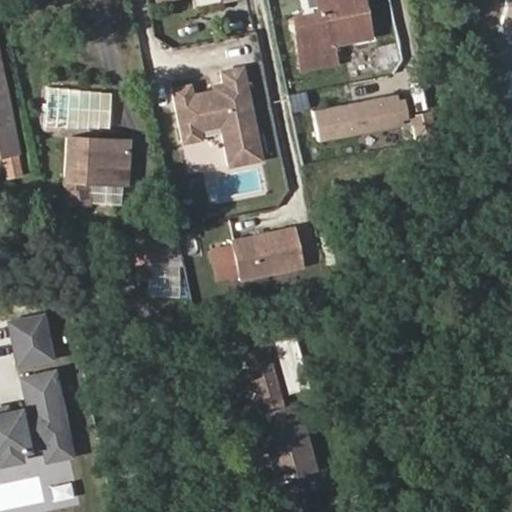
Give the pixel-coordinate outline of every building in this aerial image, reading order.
[(367,35),(359,0),(315,0),(318,12),(292,17),(301,67),(337,60),(333,41),(367,35)] [(511,0),(507,0),(503,23),(511,25),(511,0)] [(202,131),(220,127),(228,168),(263,161),(244,64),(218,70),(222,87),(194,92),(192,82),(170,86),(182,145),(204,141),(202,131)] [(21,175),(0,74),(0,156),(0,157),(5,178),(21,175)] [(43,86),(41,125),(109,129),(112,90),(43,86)] [(396,93),(311,110),(318,142),(402,125),(401,118),(407,116),(404,98),(397,99),(396,93)] [(124,183),(126,146),(84,144),(84,137),(66,136),(63,181),(67,201),(87,202),(83,181),(124,183)] [(126,146),(126,139),(84,137),(84,144),(126,146)] [(383,178),(378,162),(361,167),(365,183),(383,178)] [(390,200),(383,178),(365,183),(361,167),(334,175),(346,213),(390,200)] [(303,268),(294,225),(230,239),(230,243),(238,276),(239,282),(303,268)] [(342,260),(334,228),(319,231),(327,264),(342,260)] [(165,265),(166,235),(136,234),(135,263),(149,264),(165,265)] [(183,266),(176,236),(166,235),(165,265),(181,266),(183,266)] [(238,276),(230,243),(209,248),(216,281),(238,276)] [(165,265),(149,264),(147,296),(179,298),(181,266),(165,265)] [(49,357),(40,315),(8,322),(17,364),(49,357)] [(267,336),(284,397),(311,389),(294,328),(267,336)] [(281,404),(266,349),(244,355),(261,410),(281,404)] [(67,440),(52,372),(21,378),(27,407),(6,412),(0,412),(0,454),(15,451),(42,445),(67,440)] [(315,470),(295,403),(271,410),(275,425),(261,429),(276,481),(315,470)] [(275,425),(271,410),(256,414),(261,429),(275,425)] [(69,455),(67,440),(42,445),(45,460),(69,455)] [(0,462),(17,458),(15,451),(0,454),(0,462)] [(50,484),(52,500),(74,497),(72,482),(50,484)]
